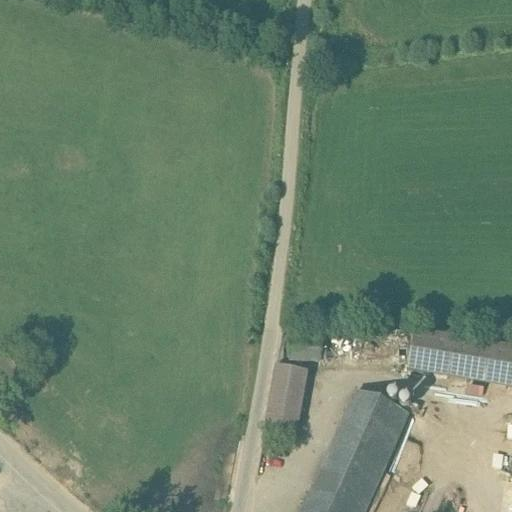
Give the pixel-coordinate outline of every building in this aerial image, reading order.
[(328,325),(295,324),(294,357),(327,358),(328,325)] [(511,350),(414,334),(408,373),(511,390),(511,350)] [(313,371),(284,365),(272,422),(301,428),(313,371)] [(353,391),(299,511),(363,511),(407,415),(353,391)] [(498,430),(508,431),(510,413),(500,412),(498,430)]
